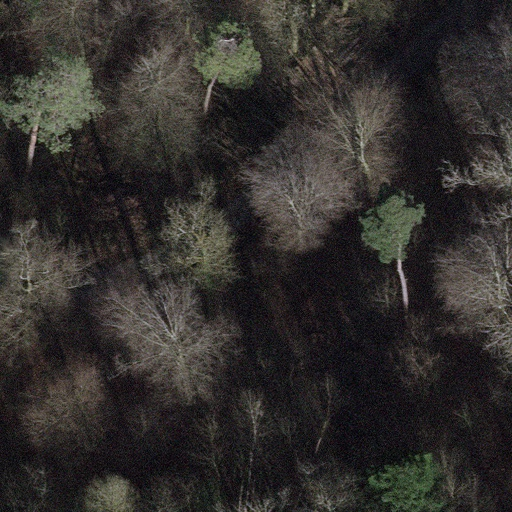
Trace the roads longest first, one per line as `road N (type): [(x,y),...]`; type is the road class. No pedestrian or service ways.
road 1 (track): [(0,289),(93,286),(188,250),(486,0)]
road 2 (track): [(0,452),(82,400),(228,224)]
